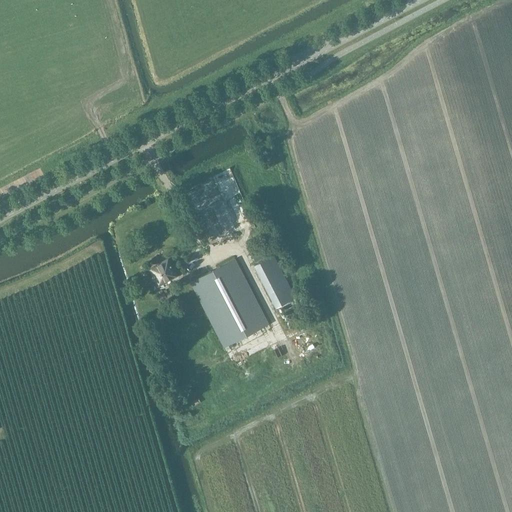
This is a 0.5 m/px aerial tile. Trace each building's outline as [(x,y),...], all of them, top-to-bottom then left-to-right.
[(224,228),(230,226),(227,219),(222,221),(224,228)] [(262,249),(251,254),(255,261),(266,256),(262,249)] [(272,254),(254,264),(277,307),(295,297),(272,254)] [(224,347),(268,324),(234,259),(190,282),(224,347)] [(170,277),(175,274),(167,260),(150,269),(157,283),(163,280),(164,282),(171,278),(170,277)] [(246,344),(229,351),(232,358),(249,351),(246,344)]
